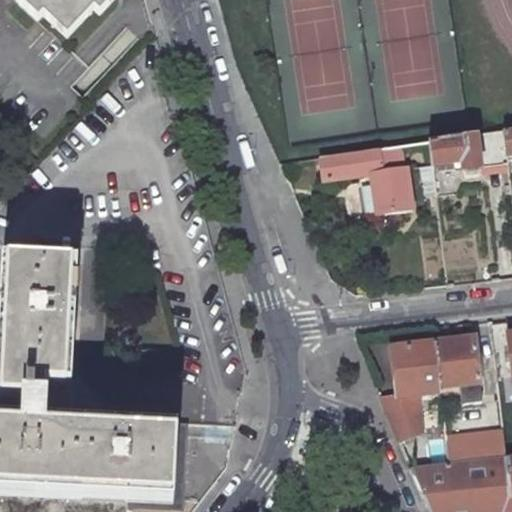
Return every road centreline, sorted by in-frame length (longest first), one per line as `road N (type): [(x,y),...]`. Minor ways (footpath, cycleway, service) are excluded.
road 1 (residential): [(273,326),(182,0)]
road 2 (residential): [(273,326),(511,302)]
road 3 (residential): [(399,511),(356,423),(288,398)]
road 4 (residential): [(237,511),(265,475),(288,398)]
